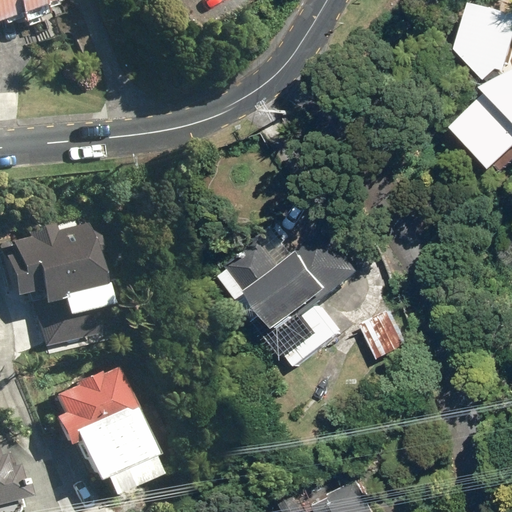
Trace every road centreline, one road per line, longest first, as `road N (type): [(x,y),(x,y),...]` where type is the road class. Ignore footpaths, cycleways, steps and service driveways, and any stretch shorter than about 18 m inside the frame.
road 1 (residential): [(300,44),(393,210),(451,369),(489,511)]
road 2 (residential): [(300,44),(281,72),(213,117),(136,136),(0,150)]
